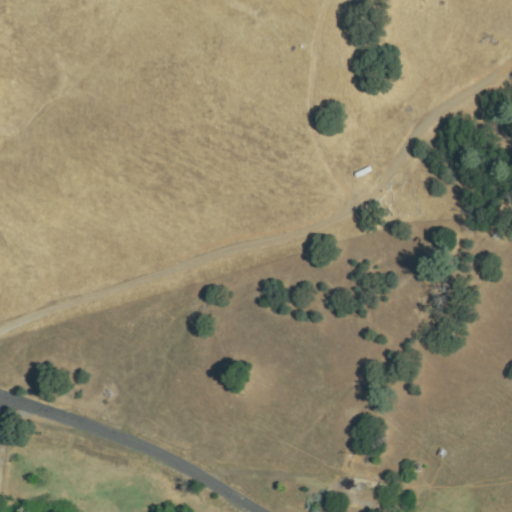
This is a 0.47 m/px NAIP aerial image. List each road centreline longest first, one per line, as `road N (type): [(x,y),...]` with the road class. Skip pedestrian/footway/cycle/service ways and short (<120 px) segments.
road 1 (track): [(0,327),(348,212),(375,191),(431,118),(511,65)]
road 2 (tertiary): [(260,511),(180,464),(0,396)]
